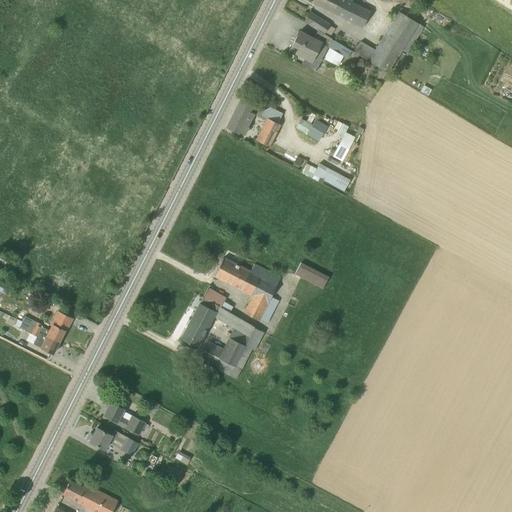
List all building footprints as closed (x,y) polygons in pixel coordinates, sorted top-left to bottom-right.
[(363,27),(370,13),(351,3),(352,0),(315,0),(314,2),(363,27)] [(361,42),(354,53),(387,73),(401,52),(406,55),(423,27),(399,12),(375,50),(361,42)] [(318,30),(324,35),(329,26),(309,13),(304,21),(318,30)] [(334,41),(324,35),(318,30),(313,39),(299,32),(290,50),(307,59),(304,66),(318,73),(334,41)] [(263,127),(275,134),(280,125),(278,123),(282,115),(270,109),(264,111),(253,106),(253,105),(240,99),(234,112),(250,121),(253,114),(266,121),(263,127)] [(247,127),(250,121),(234,112),(226,128),(238,134),(239,132),(244,135),(248,128),(247,127)] [(300,119),(295,128),(306,134),(312,125),(310,124),(315,115),(311,113),(306,122),(300,119)] [(312,125),(306,134),(318,141),(327,126),(315,119),(312,125)] [(275,134),(263,127),(256,140),(269,147),(275,134)] [(355,137),(345,132),(338,145),(348,149),(352,142),(355,137)] [(298,168),(303,159),(297,157),(293,165),(298,168)] [(318,178),(342,190),(348,177),(317,163),(315,167),(305,162),(300,172),(317,180),(318,178)] [(0,258),(0,270),(12,277),(17,268),(0,258)] [(258,321),(259,319),(266,323),(278,301),(271,297),(277,285),(280,278),(254,264),(250,272),(223,258),(214,276),(253,296),(244,313),(258,321)] [(297,261),(291,272),(322,288),(328,277),(297,261)] [(0,292),(5,295),(9,287),(0,282),(0,292)] [(220,308),(202,298),(181,339),(197,348),(213,317),(233,328),(249,338),(245,347),(228,338),(222,349),(208,342),(200,358),(202,359),(200,361),(236,380),(251,350),(254,352),(264,334),(254,328),(220,308)] [(220,308),(229,313),(233,307),(224,302),(220,308)] [(52,325),(65,331),(66,332),(72,319),(58,311),(51,324),(52,325)] [(19,328),(25,331),(31,319),(25,316),(19,328)] [(31,319),(25,331),(37,337),(33,344),(53,354),(59,342),(33,328),(36,322),(31,319)] [(33,328),(59,342),(65,331),(52,325),(49,331),(42,327),(42,328),(39,327),(41,324),(36,322),(33,328)] [(138,435),(145,422),(123,411),(124,409),(110,402),(109,403),(108,403),(106,407),(107,408),(103,415),(110,419),(109,420),(138,435)] [(185,428),(188,422),(183,419),(180,425),(185,428)] [(108,442),(122,450),(128,438),(114,430),(111,435),(97,428),(89,442),(105,450),(108,442)] [(153,466),(157,458),(151,455),(147,462),(153,466)] [(82,487),(70,481),(63,494),(97,511),(112,511),(118,501),(84,483),(82,487)]
